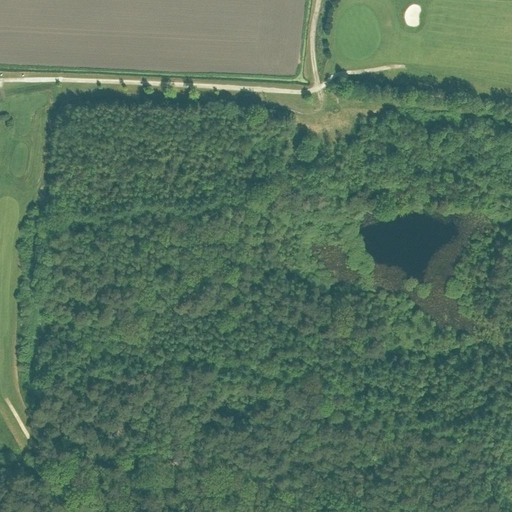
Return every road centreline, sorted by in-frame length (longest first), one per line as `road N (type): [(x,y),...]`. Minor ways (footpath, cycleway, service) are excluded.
road 1 (track): [(317,0),(316,109),(297,112),(236,96),(72,94),(57,103),(48,128),(36,198)]
road 2 (track): [(364,511),(45,459),(13,411)]
road 3 (track): [(321,88),(0,81)]
